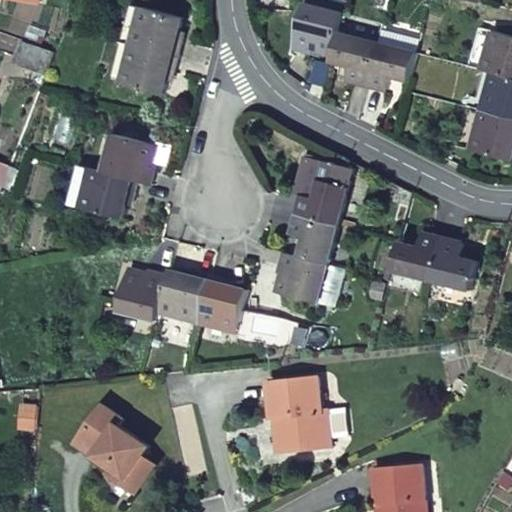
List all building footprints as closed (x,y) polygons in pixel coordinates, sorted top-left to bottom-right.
[(346,16),(349,4),(335,0),(310,0),(308,6),(346,16)] [(335,57),(341,34),(346,16),(308,6),(296,51),(315,57),(317,52),(335,57)] [(133,7),(123,44),(135,47),(144,10),(133,7)] [(135,47),(181,60),(186,39),(181,38),(186,20),(145,9),(144,10),(135,47)] [(480,29),(469,68),(483,72),(494,33),(480,29)] [(511,38),(494,33),(483,72),(496,75),(511,79),(511,38)] [(368,87),(379,44),(341,34),(335,57),(333,63),(353,69),(349,82),(368,87)] [(14,65),(47,78),(56,53),(24,42),(14,65)] [(135,47),(123,44),(114,81),(125,84),(135,47)] [(411,85),(419,54),(379,44),(368,87),(388,92),(391,79),(411,85)] [(176,80),(181,60),(135,47),(125,84),(125,85),(166,96),(171,78),(176,80)] [(511,79),(496,75),(494,82),(486,114),(511,121),(511,79)] [(486,114),(494,82),(483,80),(477,103),(473,102),(471,111),(486,114)] [(511,121),(486,114),(476,152),(511,162),(511,121)] [(140,182),(153,186),(158,166),(152,165),(157,147),(118,136),(108,174),(138,182),(140,182)] [(313,158),(304,195),(318,199),(323,180),(328,161),(313,158)] [(0,187),(3,188),(11,166),(0,161),(0,187)] [(299,214),(341,225),(351,187),(356,169),(328,161),(323,180),(318,199),(304,195),(299,214)] [(11,166),(3,188),(10,191),(19,169),(11,166)] [(84,209),(94,170),(81,167),(71,206),(84,209)] [(138,182),(108,174),(94,170),(84,209),(125,220),(130,202),(134,203),(140,182),(138,182)] [(331,264),(341,225),(299,214),(294,235),(307,238),(302,257),(331,264)] [(394,270),(433,280),(444,238),(424,232),(420,246),(402,241),(394,270)] [(444,238),(433,280),(472,290),(479,262),(461,257),(465,243),(444,238)] [(321,304),(331,264),(302,257),(286,253),(281,272),(286,273),(281,293),(321,304)] [(120,309),(160,319),(162,312),(171,273),(152,268),(150,274),(131,269),(120,309)] [(162,312),(200,321),(212,275),(193,270),(192,275),(172,270),(171,273),(162,312)] [(239,331),(244,311),(249,290),(230,285),(231,280),(212,275),(200,321),(239,331)] [(270,384),(274,420),(285,419),(288,452),(333,448),(332,439),(329,411),(323,412),(320,379),(270,384)] [(35,430),(37,408),(22,407),(21,429),(35,430)] [(131,478),(127,483),(139,493),(159,466),(146,456),(152,448),(123,426),(122,426),(126,420),(108,408),(86,438),(105,451),(101,456),(119,469),(131,478)] [(329,411),(332,439),(350,437),(347,409),(329,411)] [(285,419),(274,420),(278,454),(288,452),(285,419)] [(105,451),(86,438),(83,443),(101,456),(105,451)] [(375,472),(379,507),(387,507),(387,511),(427,511),(423,467),(375,472)] [(115,475),(127,483),(131,478),(119,469),(115,475)]
